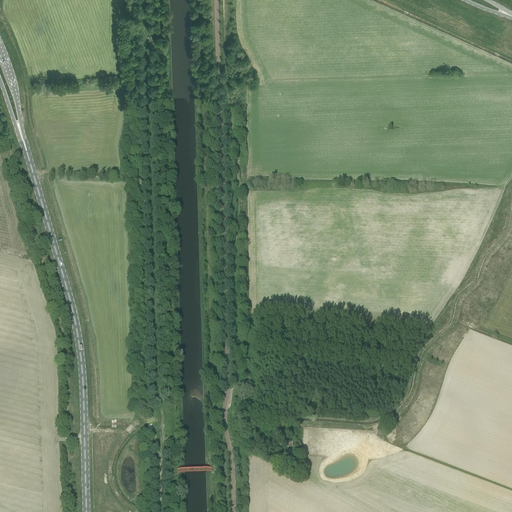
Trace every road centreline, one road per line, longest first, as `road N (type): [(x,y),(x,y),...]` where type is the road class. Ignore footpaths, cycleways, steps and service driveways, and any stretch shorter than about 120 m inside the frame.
road 1 (track): [(225,0),(236,177),(234,381),(225,398)]
road 2 (secondary): [(86,511),(76,327),(20,133)]
